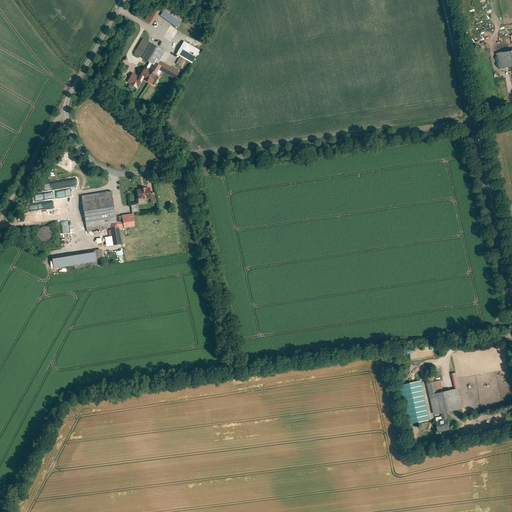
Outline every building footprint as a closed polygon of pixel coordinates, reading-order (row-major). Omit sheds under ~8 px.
[(181,15),(166,4),(159,13),(174,24),(181,15)] [(151,5),(144,17),(152,22),(159,10),(151,5)] [(159,60),(164,51),(142,39),(133,55),(153,66),(151,71),(145,68),(140,77),(152,84),(159,72),(174,81),(179,72),(159,60)] [(199,51),(182,41),(175,54),(180,57),(175,65),(182,69),(186,62),(191,65),(199,51)] [(511,50),(496,53),(499,69),(511,67),(511,50)] [(79,179),(43,183),(44,190),(63,188),(62,186),(80,184),(79,179)] [(113,191),(84,196),(89,231),(110,228),(113,244),(121,243),(119,228),(135,226),(133,214),(139,214),(138,206),(145,205),(144,199),(154,197),(153,189),(142,190),(143,199),(138,199),(139,202),(132,203),(133,212),(125,213),(126,220),(117,221),(113,191)] [(52,192),(35,194),(35,201),(52,200),(52,192)] [(50,202),(30,205),(31,211),(51,208),(50,202)] [(51,236),(52,234),(51,231),(51,230),(49,228),(48,227),(46,226),(44,226),(42,226),(40,227),(38,228),(37,230),(36,231),(36,233),(36,236),(37,237),(38,239),(40,240),(42,241),(44,241),(46,241),(48,240),(49,239),(51,237),(51,236)] [(95,252),(69,255),(70,263),(75,262),(76,269),(97,266),(95,252)] [(436,346),(416,349),(417,359),(437,356),(436,346)] [(421,380),(398,384),(406,424),(428,420),(421,380)] [(431,383),(424,384),(431,415),(438,414),(440,422),(433,424),(434,430),(446,428),(443,413),(458,409),(453,389),(434,393),(431,383)]
